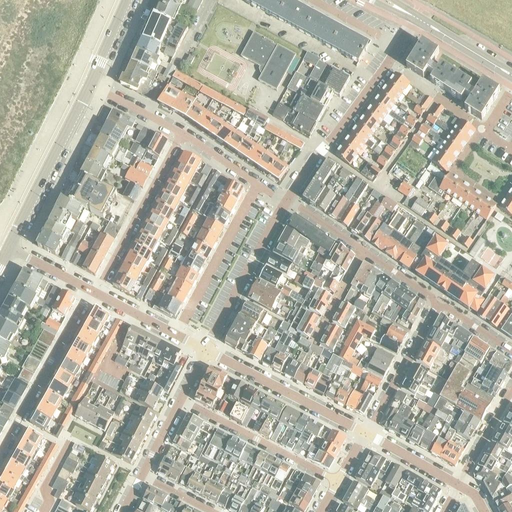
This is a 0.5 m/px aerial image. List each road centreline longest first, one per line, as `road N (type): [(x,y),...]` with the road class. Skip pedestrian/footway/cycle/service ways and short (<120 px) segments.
road 1 (residential): [(0,451),(90,290)]
road 2 (residential): [(97,294),(181,133)]
road 3 (tertiary): [(9,247),(90,85)]
road 4 (residential): [(365,433),(205,350)]
road 5 (residential): [(337,481),(179,399)]
road 6 (residential): [(258,182),(174,334)]
road 7 (residential): [(372,83),(220,0)]
road 8 (residential): [(205,350),(286,201)]
road 9 (residential): [(365,433),(436,302)]
road 10 (residential): [(286,201),(372,83)]
road 11 (residential): [(481,129),(451,171),(498,204),(511,184)]
